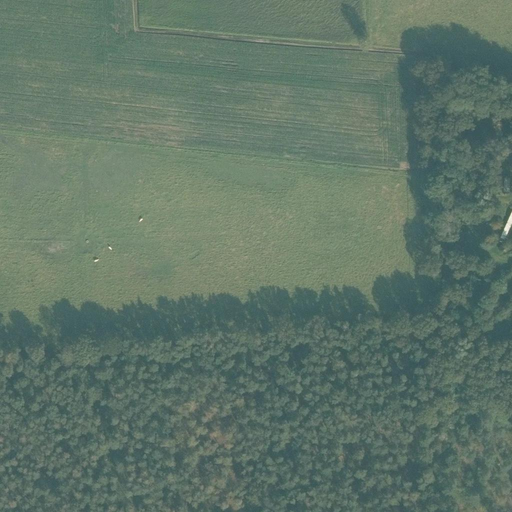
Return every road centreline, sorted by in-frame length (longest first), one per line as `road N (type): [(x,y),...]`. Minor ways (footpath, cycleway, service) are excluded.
road 1 (track): [(425,328),(435,144),(472,70),(511,76)]
road 2 (track): [(430,511),(425,328)]
road 3 (track): [(270,481),(428,463)]
road 4 (track): [(402,335),(327,377),(295,416)]
